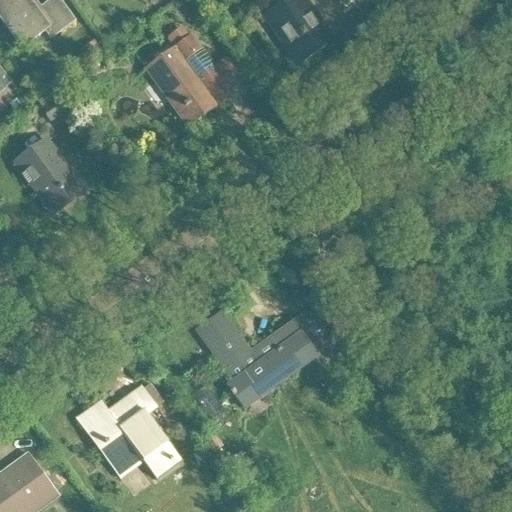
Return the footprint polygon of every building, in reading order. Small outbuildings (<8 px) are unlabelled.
[(51,0),(37,11),(29,0),(0,0),(0,21),(21,50),(44,33),(50,41),(75,22),(59,0),(51,0)] [(295,66),(330,42),(316,23),(333,11),(325,0),(293,0),(294,0),(264,22),(295,66)] [(157,63),(146,71),(147,72),(155,84),(162,79),(176,98),(169,103),(188,128),(188,129),(233,97),(229,92),(245,81),(230,60),(214,71),(209,64),(212,62),(202,49),(200,51),(190,39),(188,41),(181,31),(171,38),(172,39),(178,48),(174,50),(168,54),(166,50),(154,59),(157,63)] [(94,44),(82,54),(90,63),(102,54),(94,44)] [(0,94),(5,91),(5,90),(11,86),(0,70),(0,94)] [(50,124),(71,110),(63,98),(42,112),(50,124)] [(54,214),(84,193),(48,143),(15,167),(37,197),(40,195),(54,214)] [(321,370),(341,355),(311,312),(250,355),(221,315),(197,333),(234,384),(228,388),(245,410),(278,386),(280,389),(285,385),(283,382),(314,360),(321,370)] [(144,392),(157,410),(164,405),(151,387),(144,392)] [(147,417),(157,410),(144,392),(141,388),(108,413),(101,403),(76,421),(120,481),(143,464),(156,481),(181,463),(147,417)] [(39,511),(58,498),(27,456),(0,476),(0,511),(39,511)]
